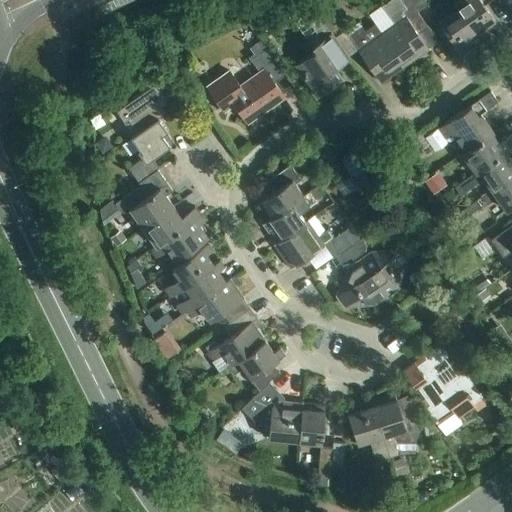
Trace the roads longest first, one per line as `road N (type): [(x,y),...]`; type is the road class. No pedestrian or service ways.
road 1 (residential): [(504,66),(483,70),(416,115),(312,119),(253,158),(229,204)]
road 2 (tertiary): [(33,258),(167,511)]
road 3 (residential): [(291,315),(290,339),(305,361),(358,379),(372,368),(365,333),(314,316)]
road 4 (residential): [(229,204),(236,251),(291,315)]
